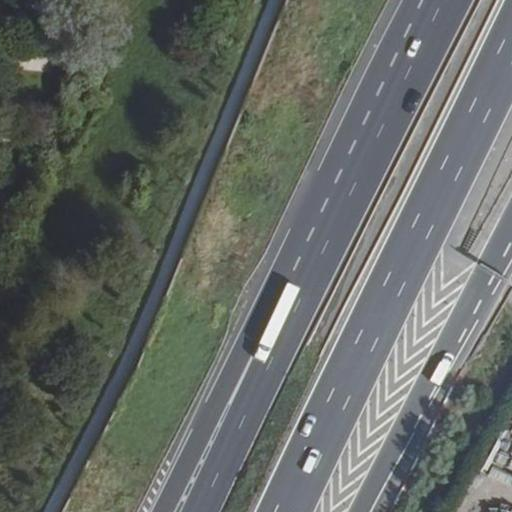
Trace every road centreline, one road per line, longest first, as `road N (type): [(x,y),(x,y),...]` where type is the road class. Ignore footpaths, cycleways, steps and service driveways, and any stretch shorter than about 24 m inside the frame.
road 1 (trunk): [(278,511),(511,29)]
road 2 (trunk): [(450,0),(282,330)]
road 3 (trunk): [(358,511),(511,219)]
road 4 (trunk): [(282,330),(241,351),(161,511)]
road 5 (trunk): [(282,330),(200,511)]
